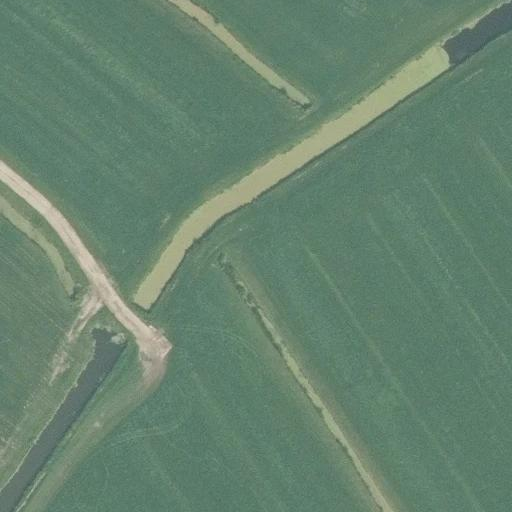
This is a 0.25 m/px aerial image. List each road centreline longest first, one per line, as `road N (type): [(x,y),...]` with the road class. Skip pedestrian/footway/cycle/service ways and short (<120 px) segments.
road 1 (track): [(255,220),(198,256),(184,323),(46,511)]
road 2 (track): [(0,173),(49,213),(95,281),(165,352)]
